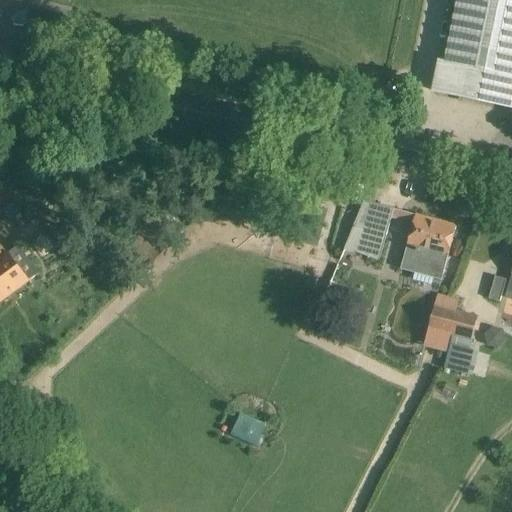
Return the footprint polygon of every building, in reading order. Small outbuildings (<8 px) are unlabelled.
[(511,0),(457,0),(444,63),(439,62),(433,91),(511,108),(511,0)] [(5,193),(0,197),(0,214),(13,203),(5,193)] [(363,202),(344,252),(380,262),(394,210),(363,202)] [(458,226),(416,214),(401,269),(442,281),(458,226)] [(7,254),(2,258),(0,255),(0,302),(27,281),(7,254)] [(494,276),(487,301),(498,304),(506,280),(494,276)] [(460,302),(438,296),(424,347),(448,353),(443,370),(470,376),(476,353),(468,351),(477,316),(457,311),(460,302)] [(233,435),(260,445),(269,423),(242,412),(233,435)]
